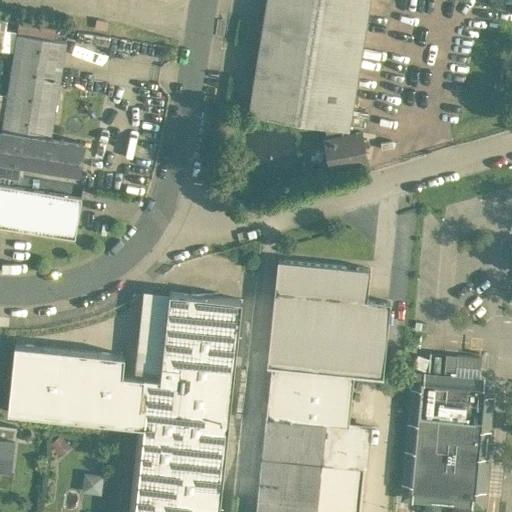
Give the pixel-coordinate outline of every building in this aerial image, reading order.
[(369,0),(267,0),(249,112),(326,124),(347,128),(349,128),(369,0)] [(55,27),(20,21),(18,33),(53,39),(55,27)] [(53,39),(18,33),(6,106),(4,118),(2,129),(51,137),(51,136),(66,41),(53,39)] [(347,128),(326,124),(329,140),(349,136),(347,128)] [(2,129),(0,139),(0,160),(21,163),(78,173),(83,141),(51,136),(51,137),(2,129)] [(329,140),(326,141),(326,143),(331,141),(336,165),(331,166),(331,168),(367,161),(361,134),(349,136),(329,140)] [(0,171),(19,175),(21,163),(0,160),(0,171)] [(82,197),(0,184),(0,226),(75,238),(82,197)] [(370,267),(278,258),(267,363),(267,364),(272,365),(354,373),(383,376),(383,375),(390,301),(367,298),(370,267)] [(144,289),(135,374),(144,375),(161,377),(170,291),(145,288),(144,288),(144,289)] [(219,511),(242,299),(170,291),(161,377),(144,375),(139,424),(129,511),(219,511)] [(8,411),(139,424),(144,375),(135,374),(123,373),(125,354),(15,342),(8,411)] [(458,354),(446,353),(443,377),(455,378),(457,366),(458,354)] [(482,357),(458,354),(457,366),(480,368),(482,357)] [(354,373),(272,365),(267,415),(326,421),(349,423),(354,373)] [(480,381),(480,368),(457,366),(455,378),(480,381)] [(443,377),(428,376),(428,375),(422,374),(420,377),(419,388),(421,391),(412,489),(483,496),(485,479),(481,478),(482,474),(482,470),(483,470),(490,388),(484,387),(484,381),(480,381),(455,378),(443,377)] [(326,421),(267,415),(256,511),(316,511),(318,499),(323,500),(327,484),(319,484),(322,459),(326,421)] [(349,423),(326,421),(322,459),(363,464),(365,464),(369,426),(349,423)] [(0,435),(15,437),(17,425),(0,422),(0,435)] [(0,435),(0,467),(11,469),(15,437),(0,435)] [(363,464),(322,459),(319,484),(327,484),(323,500),(318,499),(316,511),(359,511),(365,466),(363,466),(363,464)] [(84,470),(81,489),(101,492),(103,473),(84,470)]
